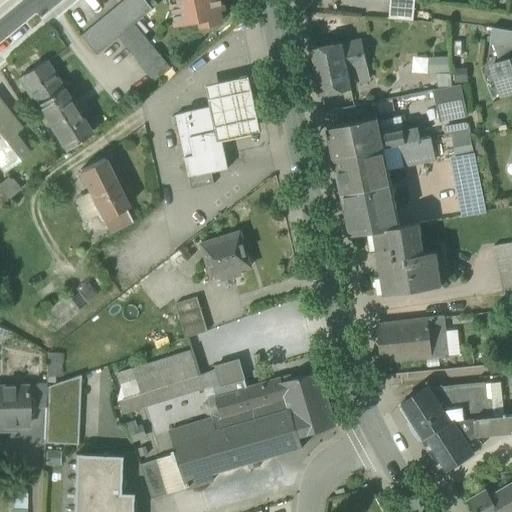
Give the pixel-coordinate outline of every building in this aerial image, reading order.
[(95,56),(117,38),(134,24),(152,9),(144,0),(124,0),(80,37),(95,56)] [(201,19),(203,25),(222,21),(219,9),(223,8),(221,0),(178,0),(179,2),(172,3),(177,24),(201,19)] [(390,0),(389,19),(413,21),(414,0),(390,0)] [(142,33),(134,24),(117,38),(124,47),(142,33)] [(493,45),(511,47),(511,31),(509,31),(492,28),(490,45),(493,45)] [(149,42),(142,33),(124,47),(132,56),(149,42)] [(342,44),(347,71),(367,68),(361,40),(342,44)] [(156,51),(149,42),(132,56),(139,65),(156,51)] [(351,89),(350,83),(347,71),(342,44),(341,43),(311,50),(321,95),(351,89)] [(491,66),(502,96),(511,92),(511,47),(493,45),(500,63),(491,66)] [(163,59),(156,51),(139,65),(146,74),(163,59)] [(448,57),(429,57),(429,73),(449,72),(448,57)] [(171,68),(163,59),(146,74),(154,82),(171,68)] [(37,105),(61,89),(62,89),(44,62),(19,78),(37,105)] [(370,79),(367,68),(347,71),(350,83),(370,79)] [(468,83),(467,68),(454,68),(454,83),(468,83)] [(436,74),(437,89),(451,86),(451,74),(436,74)] [(218,142),(262,133),(249,76),(205,85),(218,142)] [(435,90),(441,121),(467,116),(460,84),(451,86),(437,89),(435,90)] [(71,104),(61,89),(37,105),(66,149),(90,134),(77,114),(82,111),(75,101),(71,104)] [(0,166),(4,172),(27,153),(14,135),(21,129),(20,128),(17,129),(5,114),(8,112),(0,102),(0,166)] [(184,113),(190,138),(219,131),(214,107),(184,113)] [(176,115),(184,158),(223,149),(219,131),(190,138),(184,113),(176,115)] [(328,128),(334,158),(383,147),(380,135),(377,117),(328,128)] [(451,148),(470,146),(468,122),(449,124),(451,148)] [(417,128),(403,131),(406,143),(420,140),(418,132),(417,128)] [(429,130),(418,132),(420,140),(431,137),(429,130)] [(398,144),(406,143),(403,131),(380,135),(383,147),(383,148),(398,144)] [(398,144),(403,166),(435,160),(431,137),(420,140),(406,143),(398,144)] [(383,148),(383,147),(334,158),(350,235),(374,232),(400,227),(400,226),(388,169),(403,166),(398,144),(383,148)] [(227,169),(223,149),(184,158),(189,177),(212,173),(227,169)] [(451,161),(462,217),(486,213),(475,156),(451,161)] [(100,214),(103,220),(124,209),(129,207),(105,159),(79,172),(91,196),(100,214)] [(189,177),(191,189),(214,184),(212,173),(189,177)] [(1,189),(10,199),(28,183),(20,174),(1,189)] [(100,214),(91,196),(78,203),(86,220),(100,214)] [(124,209),(103,220),(110,234),(130,223),(124,209)] [(419,223),(400,226),(400,227),(374,232),(384,295),(442,286),(436,252),(424,254),(419,223)] [(202,244),(213,279),(251,267),(240,232),(202,244)] [(503,292),(504,293),(511,291),(511,242),(493,246),(503,292)] [(67,294),(41,314),(54,330),(79,310),(67,294)] [(175,304),(186,337),(208,331),(197,296),(175,304)] [(378,325),(382,363),(447,356),(442,317),(378,325)] [(132,369),(140,394),(201,376),(193,350),(132,369)] [(47,354),(46,378),(61,377),(62,355),(47,354)] [(213,386),(216,397),(248,388),(240,360),(216,367),(217,370),(201,376),(140,394),(124,399),(117,401),(121,414),(202,389),(204,388),(213,386)] [(140,394),(132,369),(116,374),(124,399),(140,394)] [(282,382),(299,437),(335,426),(320,371),(282,382)] [(43,444),(77,445),(80,376),(46,388),(46,389),(54,389),(54,399),(45,398),(45,408),(43,444)] [(281,379),(248,388),(216,397),(215,398),(219,411),(211,413),(213,419),(169,432),(176,454),(186,489),(213,480),(212,474),(302,448),(299,437),(282,382),(281,379)] [(437,400),(451,421),(452,420),(474,418),(504,415),(503,405),(501,405),(499,382),(481,384),(430,389),(437,400)] [(33,407),(45,408),(45,398),(46,389),(46,388),(46,384),(35,384),(26,384),(26,387),(27,387),(27,401),(33,401),(33,407)] [(204,388),(202,389),(204,401),(215,398),(216,397),(213,386),(204,388)] [(399,405),(408,418),(437,400),(430,389),(429,386),(399,405)] [(0,387),(0,423),(2,424),(2,431),(14,430),(14,426),(27,426),(27,401),(27,387),(26,387),(0,387)] [(45,398),(54,399),(54,389),(46,389),(45,398)] [(451,421),(437,400),(408,418),(423,441),(451,422),(451,421)] [(511,414),(504,415),(474,418),(476,436),(511,432),(511,414)] [(466,441),(476,436),(474,418),(452,420),(466,441)] [(474,453),(473,451),(466,441),(452,420),(451,421),(451,422),(423,441),(444,473),(474,453)] [(143,424),(128,429),(132,442),(147,438),(143,424)] [(482,446),(476,436),(466,441),(473,451),(482,446)] [(186,489),(176,454),(158,459),(169,494),(186,489)] [(73,511),(134,511),(136,494),(123,494),(124,457),(75,455),(73,511)] [(150,495),(152,499),(169,494),(158,459),(141,465),(150,495)] [(468,499),(476,511),(511,511),(511,481),(490,494),(487,488),(468,499)] [(12,511),(27,511),(27,494),(12,495),(12,511)]
